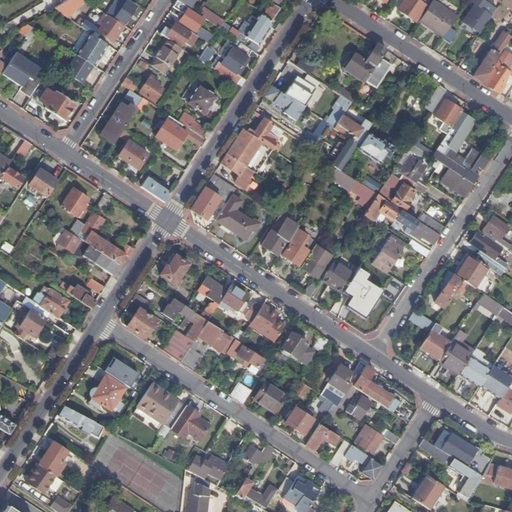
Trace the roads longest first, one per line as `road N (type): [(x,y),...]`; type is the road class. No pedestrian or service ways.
road 1 (residential): [(372,501),(102,323)]
road 2 (residential): [(311,0),(169,220)]
road 3 (residential): [(375,355),(511,148)]
road 4 (residential): [(169,220),(375,355)]
road 5 (residential): [(334,0),(511,117)]
road 6 (residential): [(102,323),(0,477)]
road 7 (residential): [(165,0),(64,151)]
road 8 (residential): [(64,151),(169,220)]
road 9 (residential): [(439,397),(372,501)]
road 10 (residential): [(169,220),(102,323)]
